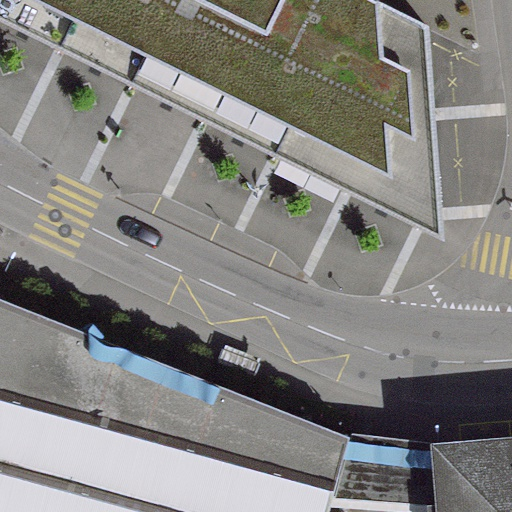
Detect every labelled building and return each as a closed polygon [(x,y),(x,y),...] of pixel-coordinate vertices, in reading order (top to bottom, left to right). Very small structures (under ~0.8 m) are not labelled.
[(0,0),(0,2),(64,34),(80,0),(0,0)] [(374,5),(362,0),(80,0),(64,34),(431,215),(432,222),(438,222),(424,30),(374,5)] [(322,511),(342,440),(0,305),(0,511),(322,511)] [(260,357),(222,348),(218,366),(256,374),(260,357)] [(423,511),(511,511),(511,443),(433,451),(430,507),(424,507),(423,511)]
